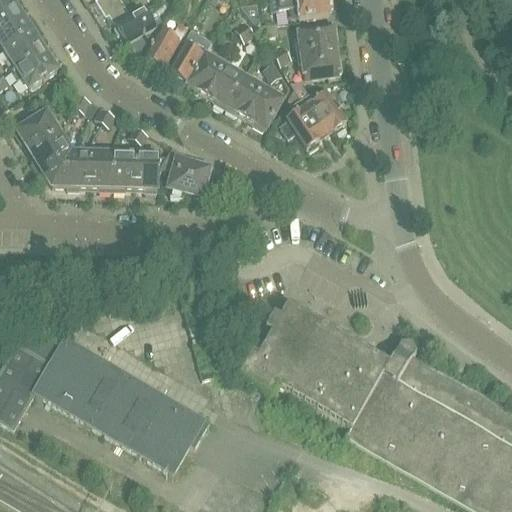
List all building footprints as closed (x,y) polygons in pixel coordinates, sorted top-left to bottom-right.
[(0,30),(19,18),(7,0),(1,0),(0,1),(0,30)] [(102,0),(94,5),(105,22),(108,21),(113,29),(129,20),(117,0),(102,0)] [(136,0),(142,10),(148,6),(144,0),(136,0)] [(306,0),(294,2),(276,4),(276,5),(277,15),(289,13),(295,12),(297,23),(297,24),(329,19),(329,16),(332,13),(331,8),(327,6),(326,0),(306,0)] [(256,10),(239,12),(254,31),(259,30),(256,10)] [(115,32),(113,34),(116,40),(120,41),(126,50),(129,48),(134,57),(143,62),(158,36),(155,33),(156,33),(144,12),(129,20),(113,29),(115,32)] [(0,51),(3,55),(31,37),(19,18),(0,30),(0,51)] [(233,35),(238,42),(250,34),(245,27),(233,35)] [(143,62),(141,64),(144,66),(144,68),(150,71),(152,70),(162,76),(179,47),(186,34),(178,29),(171,42),(158,35),(158,36),(143,62)] [(253,32),(261,43),(277,40),(275,29),(253,32)] [(299,49),(295,49),(296,59),(296,60),(296,61),(301,60),(334,55),(334,54),(332,45),(335,45),(333,32),(331,33),(330,32),(298,36),(299,49)] [(255,41),(250,34),(238,42),(243,49),(255,41)] [(166,78),(186,90),(203,62),(191,55),(199,40),(191,36),(166,78)] [(4,68),(10,77),(43,57),(31,37),(3,55),(9,65),(4,68)] [(270,59),(275,66),(286,59),(281,52),(270,59)] [(301,60),(296,61),(298,70),(302,69),(304,78),(304,81),(337,76),(337,75),(339,74),(338,63),(335,63),(334,55),(301,60)] [(56,76),(43,57),(10,77),(15,85),(20,83),(27,94),(56,76)] [(275,66),(279,72),(290,65),(286,59),(275,66)] [(186,90),(207,101),(223,72),(205,61),(204,62),(203,62),(186,90)] [(260,76),(264,83),(276,75),(272,69),(260,76)] [(207,101),(226,112),(242,83),(223,72),(207,101)] [(264,83),(268,90),(280,82),(276,75),(264,83)] [(226,112),(245,123),(261,94),(242,83),(226,112)] [(325,99),(315,106),(311,98),(307,100),(302,93),(293,94),(300,105),(326,144),(346,130),(335,114),(342,109),(334,96),(326,101),(325,99)] [(281,106),(261,94),(245,123),(264,135),(281,106)] [(84,104),(76,99),(69,111),(77,116),(84,104)] [(91,109),(84,104),(77,116),(84,120),(91,109)] [(305,157),(326,144),(300,105),(290,112),(294,120),(285,126),(286,128),(279,132),(287,146),(295,141),(305,157)] [(108,118),(100,113),(93,125),(101,130),(108,118)] [(16,136),(29,156),(58,139),(45,118),(16,136)] [(115,122),(108,118),(101,130),(108,134),(115,122)] [(140,136),(133,132),(127,143),(134,147),(140,136)] [(148,140),(140,136),(134,147),(141,151),(148,140)] [(29,156),(46,185),(59,177),(56,171),(63,167),(63,163),(70,158),(58,139),(29,156)] [(190,170),(191,165),(172,154),(161,176),(172,179),(167,194),(169,194),(171,200),(181,200),(182,198),(200,203),(208,176),(190,170)] [(46,185),(51,192),(88,193),(88,159),(70,159),(70,158),(63,163),(63,167),(56,171),(59,177),(46,185)] [(88,193),(111,193),(111,160),(88,159),(88,193)] [(111,193),(134,194),(134,160),(111,160),(111,193)] [(158,161),(134,160),(134,194),(158,194),(158,161)] [(172,331),(191,328),(186,299),(168,302),(172,331)] [(415,357),(414,354),(410,348),(400,348),(388,369),(286,311),(279,323),(273,320),(264,335),(270,338),(257,361),(251,357),(238,381),(271,400),(276,392),(350,435),(345,444),(463,511),(511,511),(511,420),(412,363),(415,357)] [(0,376),(0,427),(12,435),(33,399),(172,480),(189,452),(193,455),(208,430),(203,428),(204,427),(43,333),(22,339),(14,353),(0,376)]
